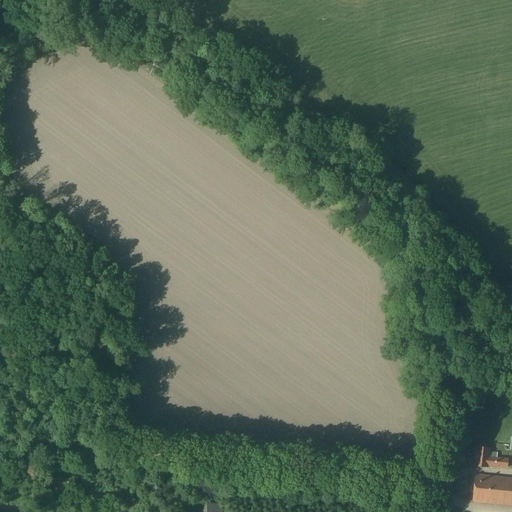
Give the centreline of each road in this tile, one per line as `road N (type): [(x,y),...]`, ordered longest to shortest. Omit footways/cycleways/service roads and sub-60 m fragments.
road 1 (track): [(0,441),(420,483)]
road 2 (track): [(420,483),(431,440),(433,362),(511,357)]
road 3 (track): [(161,511),(65,484),(52,469),(54,447)]
